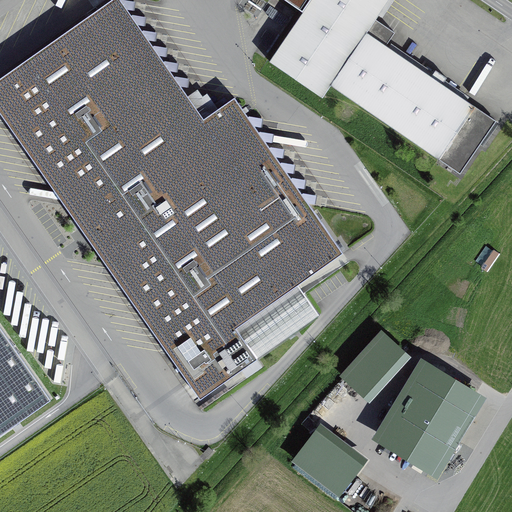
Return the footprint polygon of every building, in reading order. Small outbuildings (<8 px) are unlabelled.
[(121,1),(120,0),(113,0),(110,2),(89,17),(0,77),(0,112),(37,164),(60,197),(67,208),(89,239),(109,267),(144,317),(168,352),(179,368),(200,396),(242,368),(286,337),(317,315),(309,303),(299,289),(296,284),(342,251),(340,248),(320,220),(302,196),(258,133),(245,113),(234,97),(203,118),(189,98),(162,60),(121,1)] [(256,0),(251,0),(246,8),(257,15),(264,5),(256,0)] [(309,0),(268,60),(321,97),(325,91),(331,83),(442,160),(459,172),(476,147),(495,120),(444,85),(442,83),(446,77),(435,69),(431,76),(392,49),(386,44),(394,33),(374,19),(377,15),(387,0),(309,0)] [(285,0),(300,10),(306,0),(285,0)] [(0,430),(14,421),(50,396),(0,325),(0,430)] [(382,332),(343,374),(365,394),(403,352),(382,332)] [(431,366),(385,441),(429,468),(476,393),(431,366)] [(359,460),(318,429),(295,458),(337,489),(359,460)] [(208,445),(203,452),(207,455),(213,449),(208,445)]
